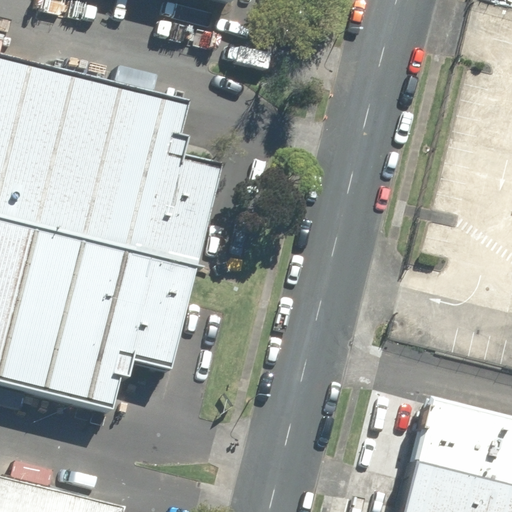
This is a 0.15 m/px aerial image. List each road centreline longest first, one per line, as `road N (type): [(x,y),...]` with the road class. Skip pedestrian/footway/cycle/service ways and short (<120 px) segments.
road 1 (unclassified): [(399,0),(268,511)]
road 2 (unknown): [(0,5),(368,116)]
road 3 (unknown): [(0,439),(270,505)]
